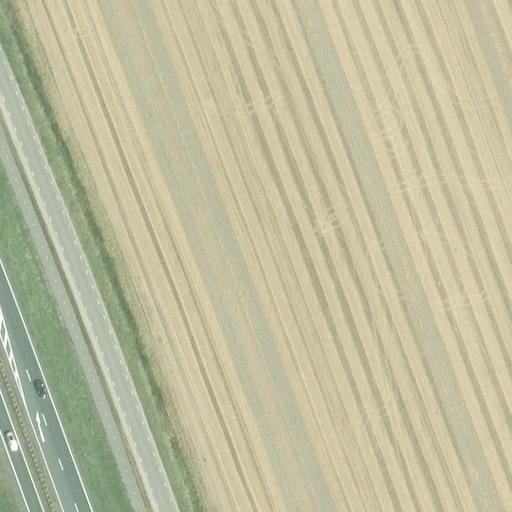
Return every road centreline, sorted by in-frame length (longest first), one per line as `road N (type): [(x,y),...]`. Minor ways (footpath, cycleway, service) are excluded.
road 1 (tertiary): [(0,71),(166,511)]
road 2 (trunk): [(76,511),(0,288)]
